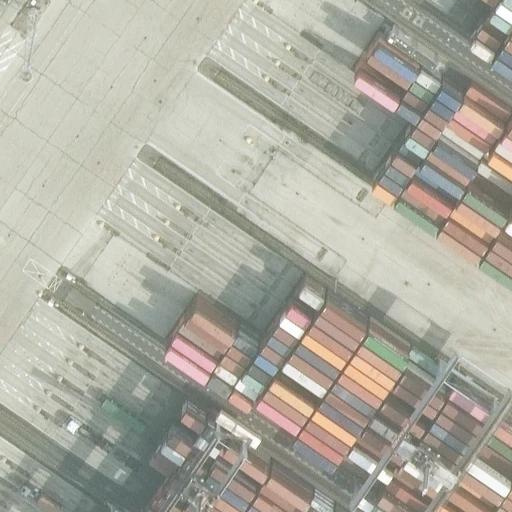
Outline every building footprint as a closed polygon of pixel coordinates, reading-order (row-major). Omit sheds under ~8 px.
[(438,56),(392,25),(386,32),(433,64),(438,56)] [(482,164),(494,203),(509,199),(511,193),(511,147),(505,143),(486,149),(490,162),(482,164)] [(180,321),(220,345),(225,336),(185,312),(180,321)] [(374,339),(340,341),(342,379),(334,379),(335,393),(325,393),(326,409),(349,408),(349,403),(372,402),(370,373),(380,373),(378,337),(373,338),(374,339)] [(422,458),(448,469),(456,451),(464,442),(467,434),(463,432),(455,441),(440,435),(444,423),(454,427),(456,421),(430,410),(427,418),(417,428),(392,406),(375,399),(371,409),(387,423),(393,426),(398,431),(411,436),(406,448),(415,452),(422,458)]
